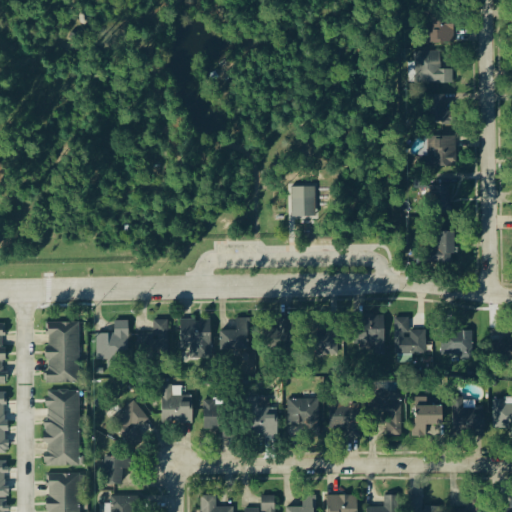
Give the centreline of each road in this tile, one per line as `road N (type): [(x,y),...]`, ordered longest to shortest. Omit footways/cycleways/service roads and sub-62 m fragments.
road 1 (residential): [(0,293),(389,286),(511,300)]
road 2 (residential): [(511,466),(174,468)]
road 3 (residential): [(489,298),(484,0)]
road 4 (residential): [(24,293),(24,511)]
